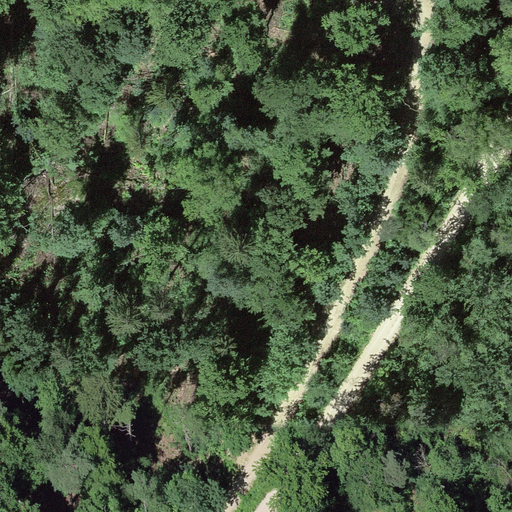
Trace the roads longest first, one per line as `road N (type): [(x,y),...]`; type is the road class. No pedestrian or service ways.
road 1 (track): [(227,511),(347,287),(410,115),(425,0)]
road 2 (track): [(511,126),(363,363),(250,511)]
